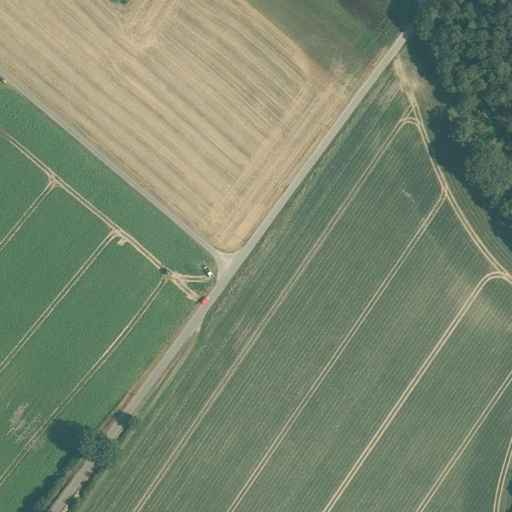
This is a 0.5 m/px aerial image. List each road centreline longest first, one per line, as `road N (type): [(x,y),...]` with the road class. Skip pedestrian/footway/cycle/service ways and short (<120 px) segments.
road 1 (unclassified): [(232,267),(432,0)]
road 2 (unclassified): [(232,267),(0,70)]
road 3 (unclassified): [(54,511),(232,267)]
